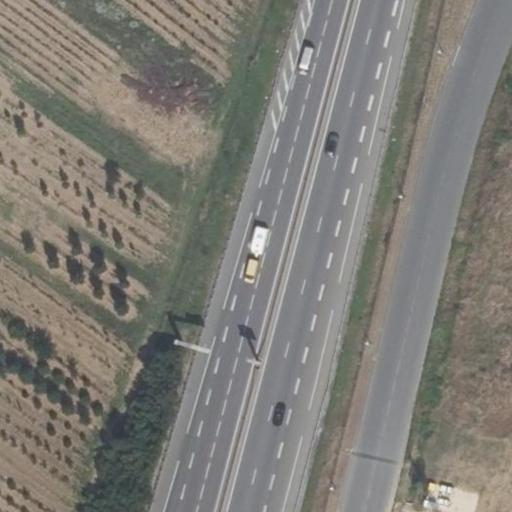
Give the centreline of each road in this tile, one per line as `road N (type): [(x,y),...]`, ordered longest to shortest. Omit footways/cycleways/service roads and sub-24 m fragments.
road 1 (primary): [(333,0),(197,511)]
road 2 (primary): [(246,511),(380,0)]
